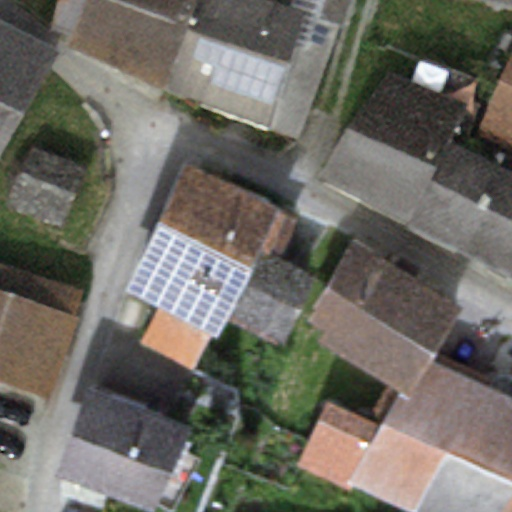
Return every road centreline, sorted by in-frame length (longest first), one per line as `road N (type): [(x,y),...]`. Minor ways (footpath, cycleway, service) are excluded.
road 1 (residential): [(137,130),(302,200),(511,313)]
road 2 (residential): [(137,130),(39,511)]
road 3 (residential): [(0,10),(137,130)]
